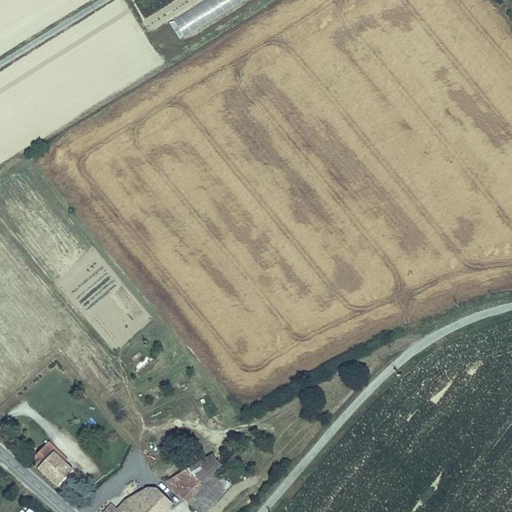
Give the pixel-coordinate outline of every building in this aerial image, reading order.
[(183,34),(245,0),(202,0),(173,17),(183,34)] [(0,190),(0,213),(113,349),(149,320),(24,170),(0,190)] [(56,447),(41,462),(62,481),(76,466),(56,447)] [(192,463),(176,470),(164,482),(164,484),(166,487),(190,511),(199,511),(224,486),(214,476),(223,467),(211,455),(207,457),(192,463)] [(124,511),(126,511),(143,497),(155,487),(128,497),(118,505),(124,511)] [(143,497),(159,511),(160,511),(170,502),(155,487),(143,497)] [(113,500),(98,511),(159,511),(143,497),(126,511),(124,511),(118,505),(113,500)]
